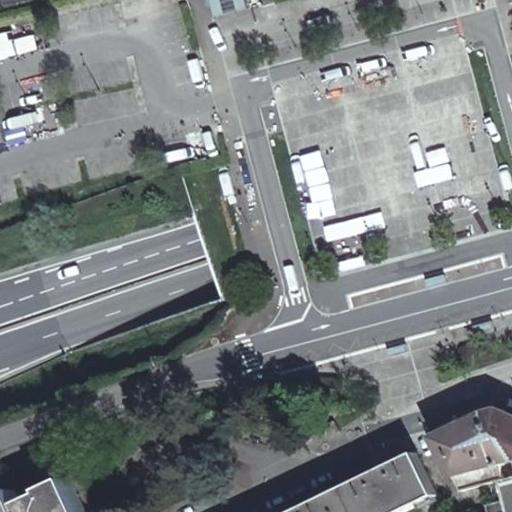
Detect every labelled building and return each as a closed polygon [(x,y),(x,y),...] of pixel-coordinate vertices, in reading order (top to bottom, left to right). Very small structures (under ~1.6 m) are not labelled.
[(247,0),(211,0),(216,15),(249,7),(247,0)] [(511,412),(502,408),(484,414),(437,437),(464,491),(490,485),(505,482),(499,467),(511,460),(511,412)] [(410,511),(441,497),(419,451),(293,511),(410,511)] [(0,511),(86,511),(70,477),(44,489),(45,492),(24,502),(17,490),(0,497),(0,511)] [(511,511),(511,479),(505,482),(490,485),(497,505),(490,511),(511,511)]
